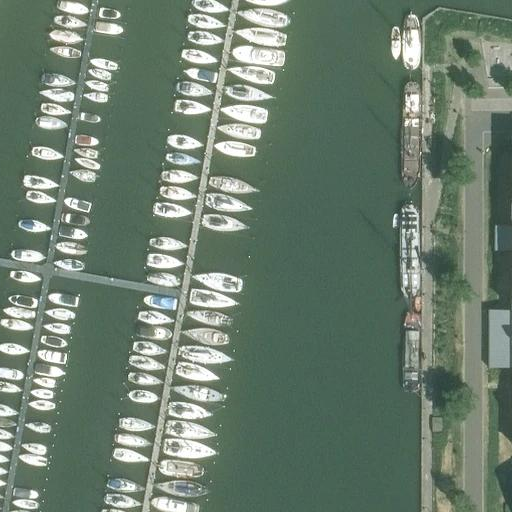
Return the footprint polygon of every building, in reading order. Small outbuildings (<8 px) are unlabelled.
[(413,15),(404,19),(403,115),(418,115),(420,60),(422,20),(413,15)] [(418,129),(404,128),(404,227),(417,228),(418,129)] [(511,226),(496,226),(496,251),(511,250),(511,226)] [(418,235),(402,235),(402,299),(417,299),(418,235)] [(511,311),(489,311),(489,368),(506,368),(511,368),(511,311)] [(411,347),(401,354),(401,449),(411,456),(419,448),(418,350),(411,347)] [(435,418),(433,418),(432,432),(433,432),(435,432),(444,432),(444,418),(435,418)] [(418,511),(418,474),(403,474),(403,511),(418,511)]
